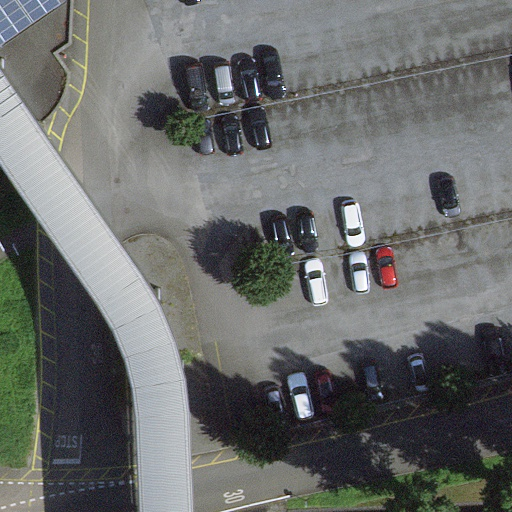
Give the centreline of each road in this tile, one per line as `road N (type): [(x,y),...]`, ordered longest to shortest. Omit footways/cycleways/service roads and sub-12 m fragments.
road 1 (unclassified): [(97,0),(83,156),(77,511)]
road 2 (unknown): [(82,237),(511,143)]
road 3 (unknown): [(79,369),(511,298)]
road 4 (unclassified): [(511,414),(127,511)]
road 5 (unknown): [(89,83),(469,0)]
